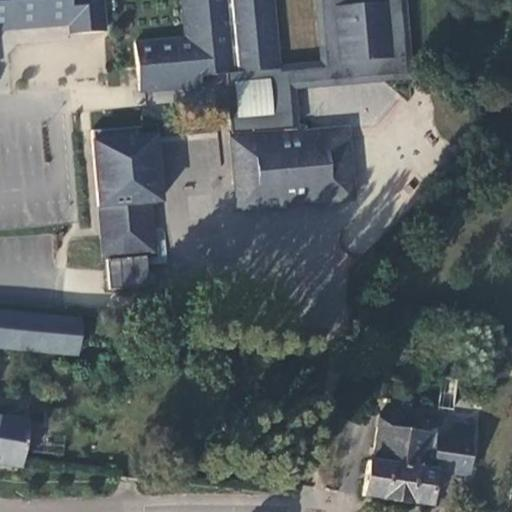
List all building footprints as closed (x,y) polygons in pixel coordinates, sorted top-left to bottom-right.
[(6,24),(91,16),(92,28),(125,25),(122,0),(0,0),(0,69),(11,69),(6,24)] [(302,124),(250,127),(254,203),(370,197),(365,127),(324,129),(323,123),(316,123),(313,83),(431,76),(426,0),(339,0),(343,60),(299,62),(295,0),(205,0),(207,30),(157,33),(160,81),(222,77),(222,68),(245,67),(299,64),(302,124)] [(299,64),(245,67),(248,127),(250,127),(302,124),(299,64)] [(146,134),(151,198),(172,197),(168,132),(146,134)] [(135,199),(151,198),(146,134),(131,135),(135,199)] [(153,223),(173,221),(171,202),(151,203),(153,223)] [(137,262),(155,261),(153,223),(151,203),(134,204),(137,262)] [(175,259),(173,221),(153,223),(155,261),(175,259)] [(131,262),(83,260),(82,295),(130,296),(131,262)] [(0,354),(68,362),(83,363),(91,363),(98,321),(28,313),(0,309),(0,354)] [(68,362),(62,404),(77,405),(83,363),(68,362)] [(367,384),(363,401),(375,404),(378,386),(367,384)] [(452,391),(446,422),(464,425),(470,394),(452,391)] [(0,420),(0,470),(27,475),(35,424),(0,420)] [(436,511),(443,480),(479,486),(481,436),(390,420),(387,435),(386,434),(380,468),(376,468),(369,502),(388,506),(388,507),(415,511),(417,511),(421,511),(436,511)]
